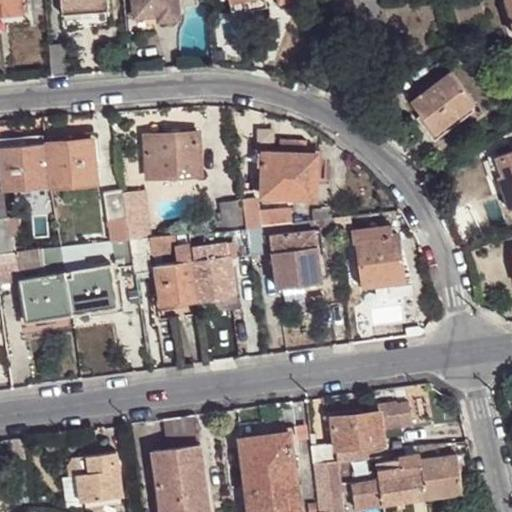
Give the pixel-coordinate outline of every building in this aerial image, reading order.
[(0,0),(0,14),(26,12),(25,0),(0,0)] [(62,0),(63,14),(109,10),(107,0),(62,0)] [(178,18),(176,0),(132,0),(133,16),(157,14),(157,20),(178,18)] [(66,44),(50,46),(53,77),(68,75),(66,44)] [(430,87),(419,94),(412,101),(422,115),(427,111),(440,128),(474,102),(451,71),(430,87)] [(415,90),(419,94),(430,87),(426,81),(415,90)] [(435,132),(440,128),(427,111),(422,115),(435,132)] [(201,132),(148,135),(150,177),(202,175),(201,132)] [(102,183),(98,138),(3,147),(7,192),(102,183)] [(280,143),(280,152),(307,153),(307,144),(280,143)] [(511,148),(510,149),(498,154),(505,173),(500,175),(501,177),(511,207),(511,148)] [(307,153),(280,152),(265,152),(264,194),(317,196),(319,153),(307,153)] [(505,173),(498,154),(489,157),(498,178),(501,177),(500,175),(505,173)] [(115,240),(131,238),(123,190),(105,193),(113,240),(115,240)] [(234,229),(249,227),(244,200),(222,202),(226,229),(234,229)] [(244,200),(249,227),(266,226),(293,222),(291,208),(261,212),(259,200),(244,200)] [(313,211),(314,220),(332,218),(332,209),(313,211)] [(23,216),(9,218),(13,234),(26,231),(23,216)] [(266,226),(249,227),(252,255),(273,252),(279,288),(323,282),(320,258),(316,230),(321,229),(336,227),(335,217),(332,218),(314,220),(293,222),(266,226)] [(0,254),(18,252),(13,234),(9,218),(0,219),(0,254)] [(236,258),(252,255),(249,227),(234,229),(236,258)] [(226,229),(204,231),(205,244),(227,241),(228,248),(230,255),(230,258),(236,258),(234,229),(226,229)] [(316,230),(320,258),(325,258),(321,229),(316,230)] [(358,238),(365,285),(400,280),(397,252),(402,252),(399,232),(358,238)] [(192,233),(178,234),(180,248),(193,246),(192,233)] [(135,266),(137,276),(153,273),(151,255),(170,252),(170,250),(176,248),(180,248),(178,234),(131,238),(135,266)] [(118,268),(135,266),(131,238),(115,240),(116,252),(118,268)] [(113,240),(52,248),(53,259),(116,252),(115,240),(113,240)] [(205,244),(193,246),(194,253),(228,248),(227,241),(205,244)] [(193,246),(180,248),(176,248),(177,261),(195,259),(194,253),(193,246)] [(228,248),(194,253),(195,259),(230,255),(228,248)] [(41,250),(19,252),(21,269),(42,266),(41,250)] [(18,252),(0,254),(0,283),(22,280),(21,278),(23,278),(21,269),(19,252),(18,252)] [(230,255),(195,259),(200,298),(213,297),(235,294),(234,282),(230,258),(230,255)] [(195,259),(177,261),(157,264),(163,303),(200,298),(195,259)] [(112,265),(68,271),(73,314),(119,307),(112,265)] [(73,314),(68,271),(23,278),(21,278),(22,280),(28,321),(73,314)] [(149,341),(152,362),(166,360),(163,339),(149,341)] [(295,402),(280,404),(281,417),(284,427),(297,425),(295,402)] [(335,444),(314,446),(315,459),(328,458),(328,463),(338,462),(372,458),(371,453),(377,452),(375,445),(387,443),(385,429),(415,425),(411,402),(400,403),(400,402),(374,405),(375,411),(331,417),(335,444)] [(193,416),(163,419),(167,450),(197,445),(193,416)] [(242,432),(243,439),(293,432),(298,432),(297,425),(284,427),(242,432)] [(243,439),(249,488),(299,482),(293,432),(243,439)] [(421,445),(422,457),(429,497),(445,495),(446,502),(464,499),(463,492),(465,492),(460,455),(458,456),(456,441),(421,445)] [(197,445),(167,450),(157,451),(164,511),(212,511),(204,444),(197,445)] [(92,461),(92,455),(71,458),(73,476),(82,475),(86,501),(127,496),(120,451),(106,453),(107,458),(92,461)] [(378,464),(381,478),(386,504),(429,497),(422,457),(403,459),(403,460),(378,464)] [(320,511),(344,511),(343,492),(342,484),(338,462),(328,463),(316,464),(320,511)] [(72,503),(86,501),(82,475),(73,476),(69,476),(72,503)] [(381,478),(342,484),(343,492),(355,490),(358,508),(386,504),(381,478)] [(302,511),(299,482),(249,488),(252,511),(302,511)]
